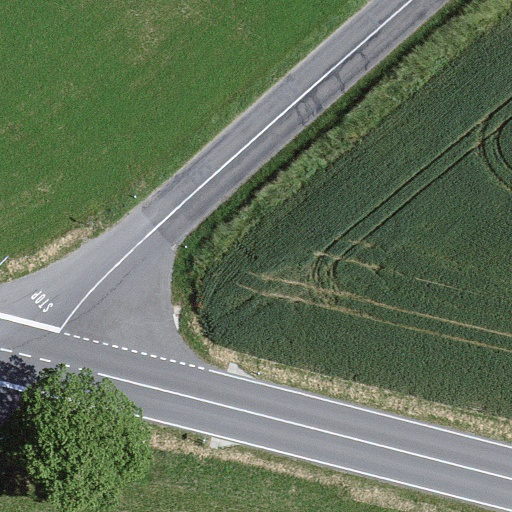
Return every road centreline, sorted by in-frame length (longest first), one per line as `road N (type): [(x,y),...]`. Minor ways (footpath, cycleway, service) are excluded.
road 1 (tertiary): [(408,0),(7,350)]
road 2 (secondary): [(511,477),(7,350)]
